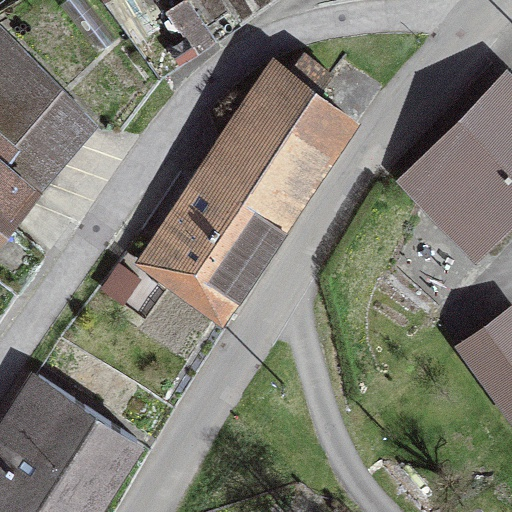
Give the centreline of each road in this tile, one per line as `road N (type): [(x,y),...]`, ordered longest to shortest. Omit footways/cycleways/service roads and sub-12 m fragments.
road 1 (residential): [(0,371),(189,105),(229,63),(268,40),(352,19),(477,16)]
road 2 (residential): [(134,511),(350,173),(477,16)]
